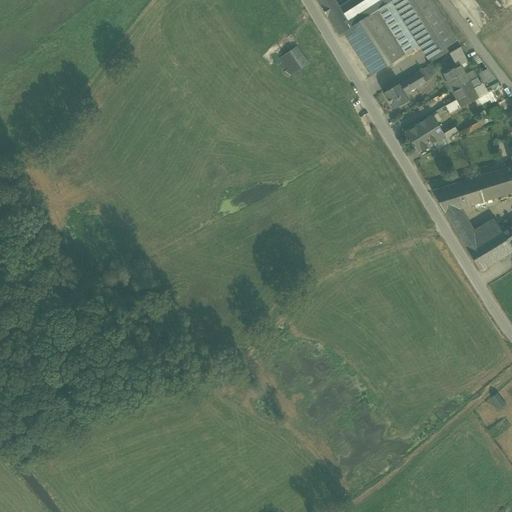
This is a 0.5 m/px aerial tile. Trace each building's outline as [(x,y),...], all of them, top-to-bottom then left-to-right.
[(333,0),(315,0),(321,9),(334,1),(333,0)] [(378,9),(371,0),(356,0),(354,2),(353,0),(350,0),(338,8),(350,27),(344,31),(373,74),(407,52),(406,52),(389,26),(390,26),(378,9)] [(371,0),(378,9),(391,1),(391,0),(371,0)] [(429,0),(391,0),(391,1),(418,45),(427,58),(456,40),(429,0)] [(391,1),(378,9),(390,26),(389,26),(406,52),(418,45),(391,1)] [(338,8),(326,16),(338,35),(344,31),(350,27),(338,8)] [(456,40),(427,58),(430,63),(459,45),(456,40)] [(456,67),(443,73),(447,81),(446,82),(450,90),(452,89),(476,76),(472,70),(464,74),(459,65),(466,62),(459,47),(449,53),(456,67)] [(297,48),(280,59),(291,75),(307,64),(297,48)] [(476,76),(452,89),(462,107),(491,90),(498,87),(500,85),(488,69),(476,76)] [(424,81),(418,72),(413,75),(419,85),(424,81)] [(413,75),(398,84),(404,94),(419,85),(413,75)] [(398,84),(383,93),(391,108),(407,98),(404,94),(398,84)] [(505,98),(498,87),(491,90),(498,103),(505,98)] [(489,107),(498,103),(491,90),(462,107),(460,108),(463,113),(486,101),(489,107)] [(511,109),(505,98),(498,103),(504,113),(511,109)] [(445,108),(437,112),(442,121),(450,116),(445,108)] [(487,115),(490,120),(498,116),(495,111),(487,115)] [(404,132),(416,153),(431,144),(444,137),(442,134),(437,124),(435,125),(430,117),(404,132)] [(478,119),(463,127),(466,133),(482,124),(478,119)] [(444,137),(431,144),(434,151),(460,137),(454,127),(442,134),(444,137)] [(431,144),(416,153),(420,159),(434,151),(431,144)] [(511,189),(505,168),(431,191),(444,213),(458,209),(511,192),(511,189)] [(458,209),(444,213),(452,226),(453,226),(464,219),(458,209)] [(511,225),(501,232),(509,246),(509,245),(511,243),(511,225)] [(468,226),(457,233),(457,232),(456,233),(465,248),(477,241),(468,226)] [(477,241),(465,248),(479,271),(511,251),(511,250),(509,245),(509,246),(501,232),(498,228),(477,241)] [(497,394),(491,398),(499,409),(505,405),(497,394)]
